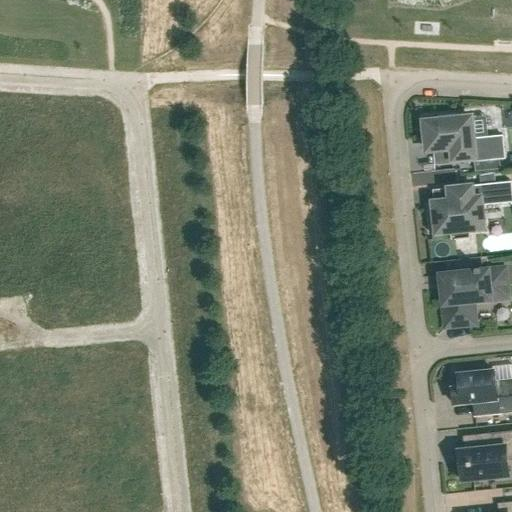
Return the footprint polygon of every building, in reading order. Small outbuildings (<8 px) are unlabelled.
[(439,121),(425,123),(428,151),(453,148),(454,164),(475,162),(476,171),(501,168),(500,159),(505,159),(503,136),(473,139),(471,118),(459,119),(458,114),(438,116),(439,121)] [(434,216),(430,216),(432,235),(450,233),(451,241),(471,239),(470,231),(485,229),(482,205),(511,201),(511,190),(511,183),(456,188),(448,189),(450,201),(433,202),(434,216)] [(447,275),(440,275),(442,289),(446,327),(472,324),(475,324),(473,302),(504,298),(504,299),(508,298),(505,269),(488,270),(487,258),(487,257),(445,261),(446,263),(447,275)] [(459,388),(452,389),(454,404),(474,402),(475,415),(511,411),(511,364),(493,367),(493,371),(458,375),(459,388)] [(488,448),(458,451),(462,481),(509,476),(508,460),(511,459),(511,431),(487,434),(488,448)] [(498,511),(511,511),(511,501),(497,503),(498,511)]
